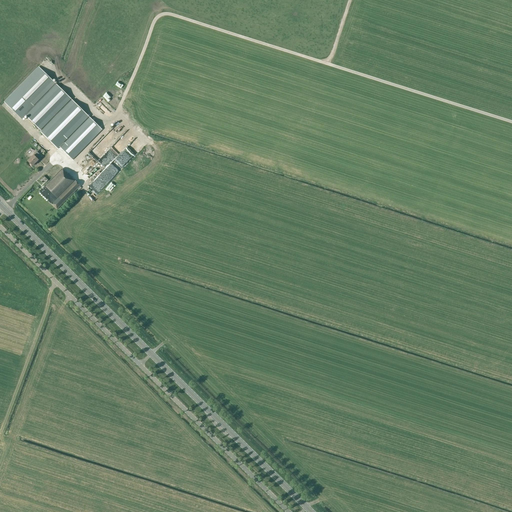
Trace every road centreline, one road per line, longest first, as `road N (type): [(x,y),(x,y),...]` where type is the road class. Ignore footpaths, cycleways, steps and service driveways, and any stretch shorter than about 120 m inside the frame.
road 1 (track): [(106,130),(153,23),(167,14),(511,123)]
road 2 (primary): [(311,511),(0,204)]
road 3 (unclassified): [(0,226),(288,511)]
